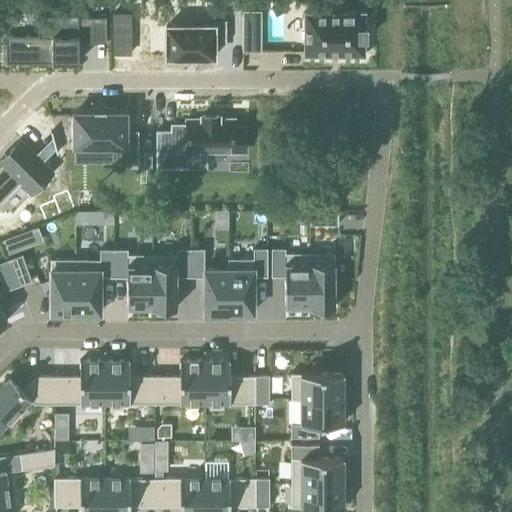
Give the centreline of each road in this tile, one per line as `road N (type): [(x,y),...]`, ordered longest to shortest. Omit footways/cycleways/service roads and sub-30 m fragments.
road 1 (residential): [(0,128),(57,82),(369,83),(384,111),(362,330)]
road 2 (residential): [(362,330),(41,331),(0,348)]
road 3 (residential): [(362,330),(362,511)]
